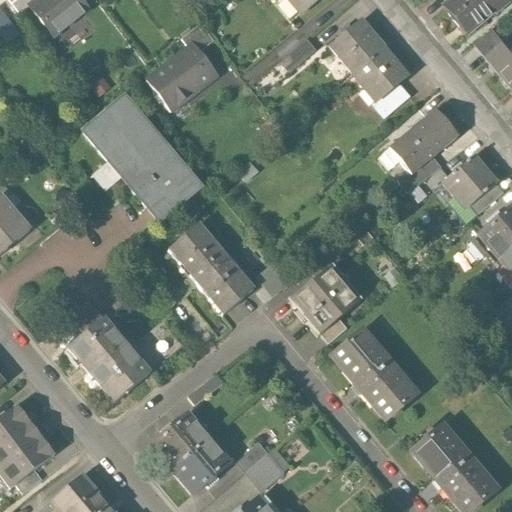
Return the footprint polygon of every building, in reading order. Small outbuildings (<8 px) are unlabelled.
[(37,2),(35,0),(5,0),(18,17),(28,9),(37,2)] [(87,13),(76,0),(39,0),(37,2),(28,9),(52,41),(87,13)] [(284,0),(300,19),(322,0),(284,0)] [(504,0),(455,0),(443,10),(466,37),(492,16),(494,16),(508,4),(504,0)] [(358,26),(328,51),(352,79),(382,54),(358,26)] [(212,45),(199,28),(180,43),(187,52),(189,50),(195,59),(212,45)] [(492,32),(473,48),(484,60),(502,45),(492,32)] [(511,36),(502,45),(484,60),(511,93),(511,36)] [(306,43),(279,66),(288,76),(315,54),(306,43)] [(187,52),(145,85),(152,94),(151,98),(157,107),(162,107),(169,116),(217,80),(204,63),(201,65),(195,59),(189,50),(187,52)] [(382,54),(352,79),(375,107),(375,108),(393,93),(406,82),(382,54)] [(393,93),(375,108),(375,107),(373,109),(383,122),(404,105),(393,93)] [(198,194),(123,103),(82,137),(158,228),(198,194)] [(433,115),(387,154),(408,180),(409,181),(411,179),(410,178),(430,161),(434,158),(435,160),(455,142),(433,115)] [(430,161),(410,178),(411,179),(409,181),(408,180),(399,188),(397,185),(395,186),(405,197),(438,171),(430,161)] [(473,161),(441,188),(453,202),(457,198),(469,211),(493,190),(496,188),(473,161)] [(437,191),(429,182),(413,196),(421,204),(437,191)] [(493,190),(469,211),(476,220),(501,199),(493,190)] [(0,201),(0,257),(28,234),(0,201)] [(511,211),(502,220),(500,218),(489,228),(490,230),(477,241),(478,242),(479,241),(491,255),(498,265),(511,253),(511,211)] [(252,295),(198,230),(167,255),(221,320),(252,295)] [(491,255),(479,241),(478,242),(477,241),(466,249),(466,254),(475,265),(479,265),(491,255)] [(511,253),(498,265),(511,281),(511,253)] [(331,254),(306,273),(315,284),(331,270),(332,271),(340,265),(331,254)] [(315,284),(307,290),(307,289),(288,305),(318,340),(320,339),(338,324),(360,305),(332,271),(331,270),(315,284)] [(511,301),(496,315),(505,325),(511,318),(511,301)] [(102,323),(86,305),(68,321),(83,339),(102,323)] [(129,353),(103,323),(83,339),(66,353),(112,408),(149,378),(129,353)] [(338,324),(320,339),(327,348),(345,333),(338,324)] [(161,326),(129,353),(149,378),(182,350),(161,326)] [(414,401),(360,337),(330,362),(384,426),(414,401)] [(216,378),(188,400),(196,409),(224,388),(216,378)] [(0,421),(0,447),(28,426),(16,410),(0,421)] [(187,418),(174,429),(173,427),(161,437),(163,439),(150,449),(171,474),(208,443),(187,418)] [(170,424),(158,433),(161,437),(173,427),(170,424)] [(28,426),(0,447),(0,472),(40,442),(28,426)] [(474,511),(495,495),(442,432),(411,458),(456,511),(474,511)] [(40,442),(0,472),(0,480),(9,492),(14,488),(33,474),(53,459),(40,442)] [(208,443),(171,474),(192,499),(204,488),(206,490),(218,481),(216,479),(229,468),(208,443)] [(257,450),(237,466),(245,476),(265,459),(257,450)] [(265,459),(245,476),(260,494),(280,478),(265,459)] [(33,474),(14,488),(21,498),(40,483),(33,474)] [(106,511),(80,480),(49,505),(54,511),(106,511)]
